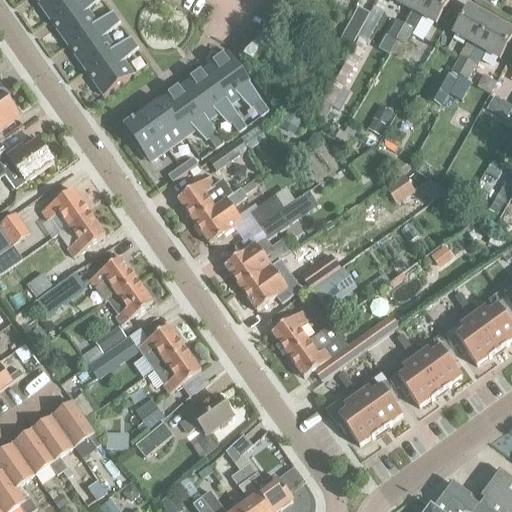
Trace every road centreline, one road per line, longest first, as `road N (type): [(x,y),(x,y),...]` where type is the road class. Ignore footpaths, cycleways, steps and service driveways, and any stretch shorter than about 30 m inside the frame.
road 1 (residential): [(338,511),(329,486),(0,18)]
road 2 (residential): [(373,511),(511,408)]
